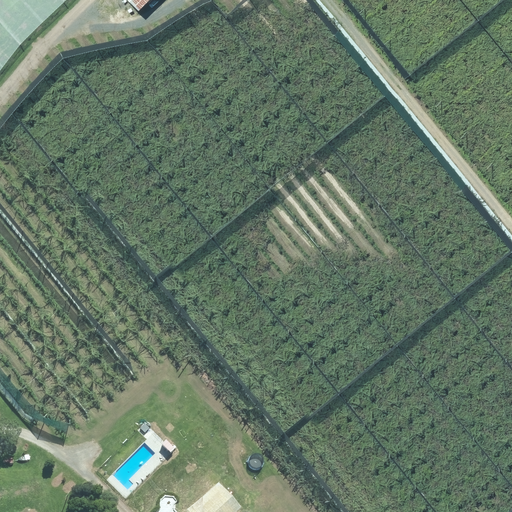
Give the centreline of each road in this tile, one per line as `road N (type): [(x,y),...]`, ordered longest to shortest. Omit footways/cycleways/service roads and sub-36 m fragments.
road 1 (unknown): [(0,419),(79,459),(134,511)]
road 2 (track): [(0,94),(83,0)]
